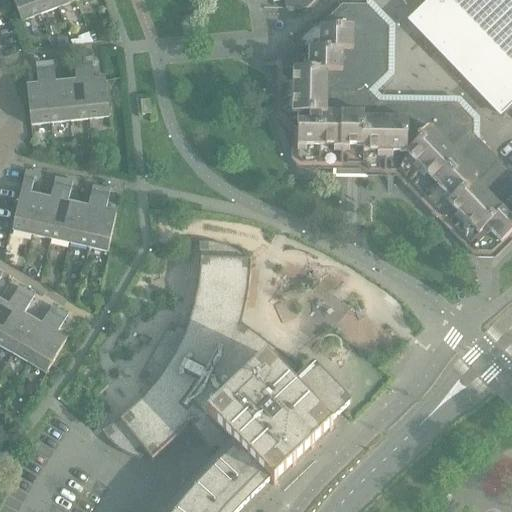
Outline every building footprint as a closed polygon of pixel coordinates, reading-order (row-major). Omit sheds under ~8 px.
[(40,17),(33,0),(12,0),(22,24),(40,17)] [(58,10),(54,0),(33,0),(40,17),(58,10)] [(76,3),(75,0),(54,0),(58,10),(76,3)] [(285,2),(286,10),(306,10),(317,0),(272,0),(273,4),(285,2)] [(511,0),(432,0),(433,0),(410,22),(472,86),(473,87),(500,115),(511,105),(511,104),(511,0)] [(501,245),(510,236),(511,236),(511,175),(473,135),(473,122),(457,106),(380,104),(364,120),(343,119),(343,117),(388,74),(388,30),(367,8),(367,7),(355,7),(355,8),(344,8),(344,7),(341,7),(341,8),(320,28),(314,28),(310,32),(309,38),(306,41),(300,41),(298,43),(298,50),(283,64),(282,64),(282,113),(297,129),(297,159),(302,164),(337,165),(343,159),(343,155),(349,155),(349,149),(362,150),(362,165),(369,172),(399,172),(418,192),(424,192),(431,199),(431,205),(478,253),(480,253),(480,251),(482,249),(489,249),(491,251),(491,254),(493,254),(500,247),(498,245),(498,242),(501,245)] [(109,119),(105,80),(94,81),(91,59),(83,60),(89,121),(109,119)] [(89,121),(83,60),(74,61),(76,83),(66,84),(70,123),(89,121)] [(70,123),(66,84),(56,85),(53,63),(44,64),(51,125),(70,123)] [(51,125),(44,64),(35,65),(38,87),(27,88),(31,128),(51,125)] [(151,115),(150,101),(140,102),(142,116),(151,115)] [(32,237),(41,199),(31,197),(35,174),(25,172),(12,233),(32,237)] [(51,241),(64,181),(55,179),(51,201),(41,199),(32,237),(51,241)] [(70,245),(78,207),(68,205),(73,183),(64,181),(51,241),(70,245)] [(88,249),(101,189),(93,187),(88,209),(78,207),(70,245),(88,249)] [(108,254),(116,215),(105,212),(110,191),(101,189),(88,249),(108,254)] [(352,406),(313,366),(304,375),(292,365),(267,345),(254,336),(241,327),(251,263),(243,262),(243,257),(238,253),(232,250),(226,247),(219,245),(212,244),(206,243),(199,244),(199,258),(198,273),(197,288),(194,302),(190,316),(185,330),(170,324),(138,379),(151,389),(146,395),(140,402),(134,408),(127,414),(121,419),(113,425),(110,427),(102,432),(106,438),(110,443),(115,448),(120,452),(126,456),(131,458),(134,459),(139,460),(147,455),(152,461),(177,438),(189,424),(194,432),(204,447),(209,454),(215,461),(191,486),(196,491),(220,511),(241,511),(271,484),(274,487),(333,430),(330,427),(352,406)] [(0,338),(27,292),(19,288),(8,307),(0,302),(0,338)] [(0,348),(12,356),(32,321),(23,316),(35,297),(27,292),(0,338),(0,348)] [(29,365),(60,312),(52,307),(41,326),(32,321),(12,356),(29,365)] [(46,375),(66,341),(57,335),(68,316),(60,312),(29,365),(46,375)] [(220,511),(196,491),(178,511),(220,511)]
